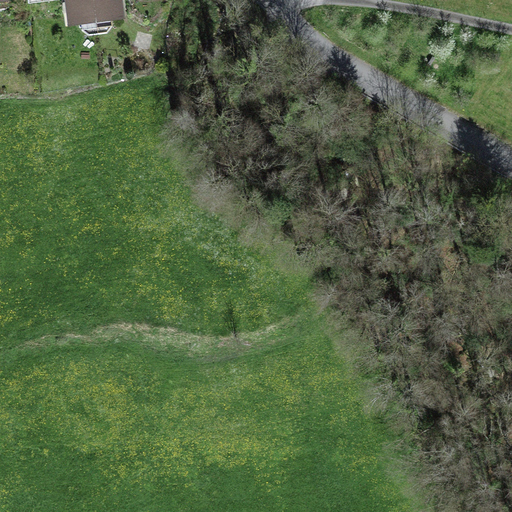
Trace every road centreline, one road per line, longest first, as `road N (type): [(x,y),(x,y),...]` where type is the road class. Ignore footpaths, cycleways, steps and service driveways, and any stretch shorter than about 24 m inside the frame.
road 1 (unclassified): [(293,0),(297,22),(511,163)]
road 2 (residential): [(337,0),(511,29)]
